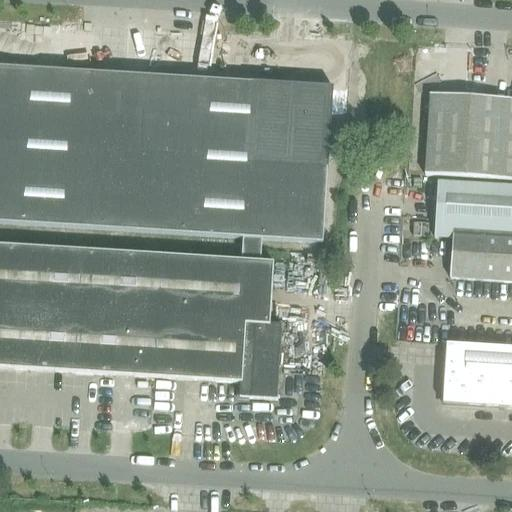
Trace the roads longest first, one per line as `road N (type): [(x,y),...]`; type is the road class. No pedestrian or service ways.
road 1 (unclassified): [(511,495),(0,461)]
road 2 (unclassified): [(511,16),(272,1)]
